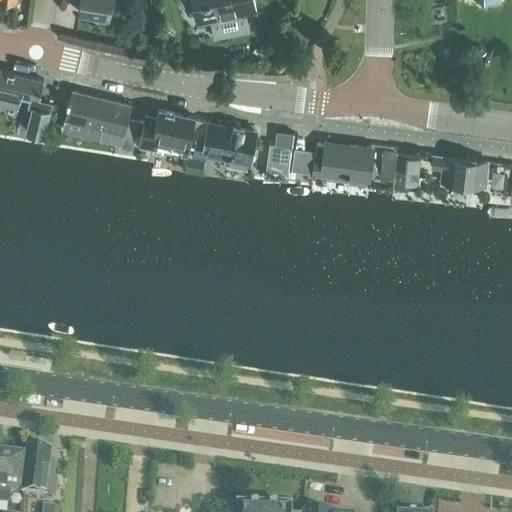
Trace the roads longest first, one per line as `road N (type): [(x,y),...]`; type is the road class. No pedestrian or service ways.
road 1 (secondary): [(0,377),(511,452)]
road 2 (tertiary): [(214,93),(35,51)]
road 3 (tertiary): [(214,93),(373,112)]
road 4 (tertiary): [(373,112),(511,129)]
